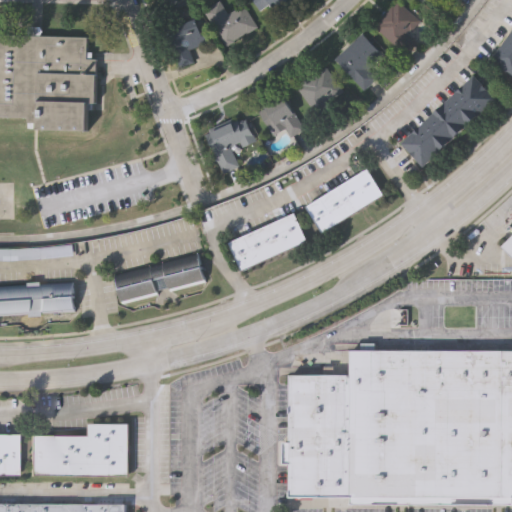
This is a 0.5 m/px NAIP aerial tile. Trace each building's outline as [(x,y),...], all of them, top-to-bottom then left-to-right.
[(226,42),(206,8),(218,0),(223,0),(230,11),(244,2),(257,23),(226,42)] [(285,0),(278,6),(273,0),(271,0),(261,8),(254,0),(285,0)] [(407,52),(377,25),(382,20),(380,18),(394,2),(396,4),(398,0),(400,0),(421,19),(413,29),(411,28),(408,32),(417,40),(407,52)] [(437,0),(419,0),(431,9),(437,0)] [(197,58),(181,64),(161,13),(180,5),(186,22),(203,15),(212,40),(192,47),(197,58)] [(511,70),(491,55),(511,24),(511,70)] [(0,32),(30,33),(26,29),(30,25),(43,25),(45,30),(42,34),(88,35),(88,56),(97,57),(95,100),(87,100),(87,128),(28,126),(28,115),(0,114),(0,32)] [(365,88),(336,56),(363,31),(384,54),(370,67),(379,75),(365,88)] [(320,120),(298,86),(301,84),(300,81),(328,64),(346,91),(332,100),(330,97),(328,99),(335,111),(320,120)] [(399,142),(475,72),(497,95),(421,165),(399,142)] [(304,129),(291,137),(282,121),(271,128),(260,109),(284,95),(304,129)] [(238,117),(244,131),(250,129),(257,141),(243,148),(240,142),(232,145),(241,164),(224,172),(206,133),(212,130),(211,129),(238,117)] [(308,205),(368,165),(384,189),(324,229),(308,205)] [(243,268),(230,240),(297,210),(310,238),(243,268)] [(200,251),(207,279),(170,288),(170,286),(158,289),(159,294),(123,303),(115,272),(200,251)] [(0,282),(75,281),(76,309),(38,310),(38,308),(25,309),(26,314),(0,314),(0,282)] [(353,372),(353,348),(511,349),(511,502),(352,502),(352,495),(353,372)] [(352,495),(292,494),(292,463),(284,463),(285,452),(285,441),(292,441),(293,372),(353,372),(352,495)] [(91,435),(91,421),(131,421),(131,475),(30,475),(30,434),(91,435)] [(0,472),(0,432),(17,432),(17,473),(0,472)]
